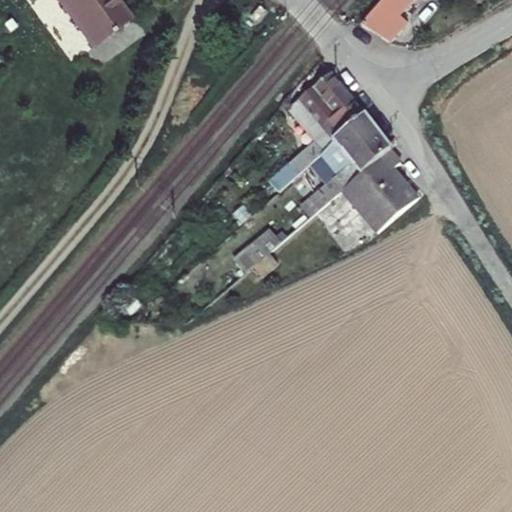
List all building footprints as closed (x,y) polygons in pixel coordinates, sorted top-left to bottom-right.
[(58,0),(93,47),(131,20),(116,0),(58,0)] [(409,25),(401,18),(416,0),(384,0),(361,26),(389,45),(409,25)] [(300,99),(333,142),(366,116),(333,73),(300,99)] [(300,99),(289,108),(325,153),(333,142),(300,99)] [(392,150),(366,116),(333,142),(352,166),(342,174),(303,207),(312,218),(343,192),(391,152),(392,150)] [(352,166),(333,142),(325,153),(340,171),(342,174),(352,166)] [(343,192),(378,234),(418,200),(393,171),(401,164),(391,152),(343,192)] [(325,153),(319,159),(334,177),(340,171),(325,153)] [(281,243),(271,232),(245,254),(246,254),(255,265),(270,253),(281,243)] [(254,267),(263,278),(279,264),(270,253),(255,265),(254,267)] [(246,254),(235,263),(245,274),(254,267),(255,265),(246,254)]
